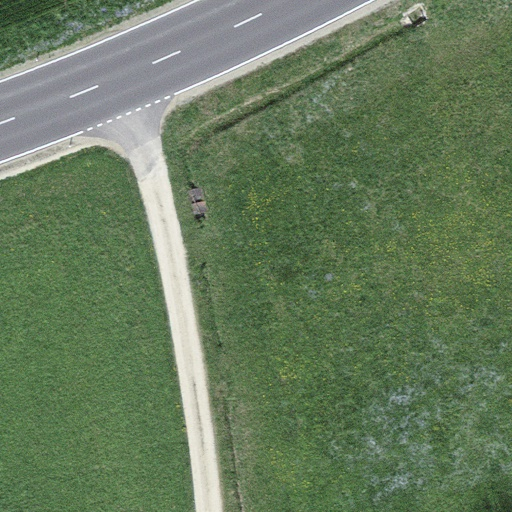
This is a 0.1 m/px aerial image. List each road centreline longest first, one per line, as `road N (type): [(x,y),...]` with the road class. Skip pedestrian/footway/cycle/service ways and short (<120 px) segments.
road 1 (track): [(117,78),(244,511)]
road 2 (secondary): [(289,0),(0,123)]
